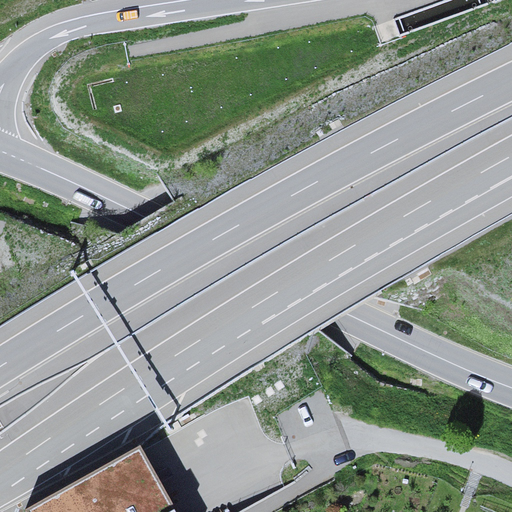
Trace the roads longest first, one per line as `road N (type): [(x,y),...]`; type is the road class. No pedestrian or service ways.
road 1 (motorway): [(511,79),(169,260),(0,365)]
road 2 (motorway): [(0,475),(255,302),(482,170)]
road 3 (primary): [(0,151),(511,387)]
road 4 (motorway): [(252,0),(67,30),(23,56),(0,91)]
